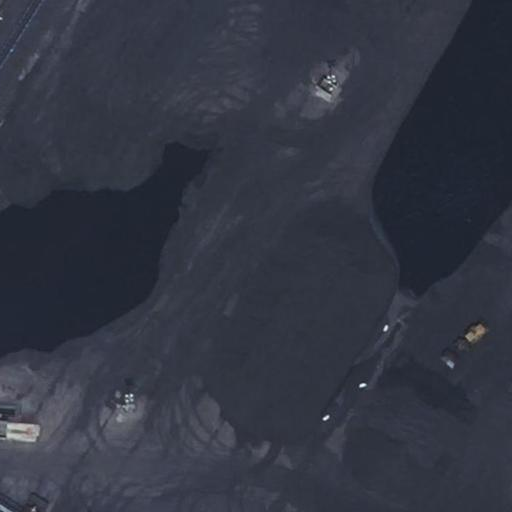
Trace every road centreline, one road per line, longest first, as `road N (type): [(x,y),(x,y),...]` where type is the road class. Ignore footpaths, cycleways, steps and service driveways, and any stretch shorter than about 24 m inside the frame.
road 1 (unknown): [(117,466),(269,221)]
road 2 (unknown): [(269,221),(502,360)]
road 3 (unknown): [(269,221),(400,0)]
road 4 (unknown): [(117,466),(236,476),(337,511)]
road 5 (unknown): [(420,511),(502,360)]
